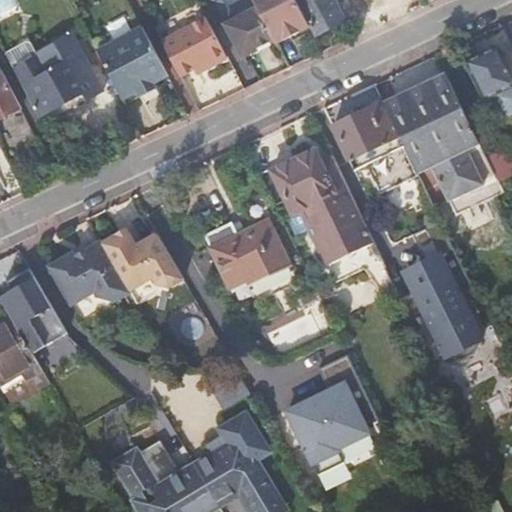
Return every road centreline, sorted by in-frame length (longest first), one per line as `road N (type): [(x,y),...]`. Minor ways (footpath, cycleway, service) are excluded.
road 1 (residential): [(0,227),(486,0)]
road 2 (unknown): [(0,213),(90,357),(122,366)]
